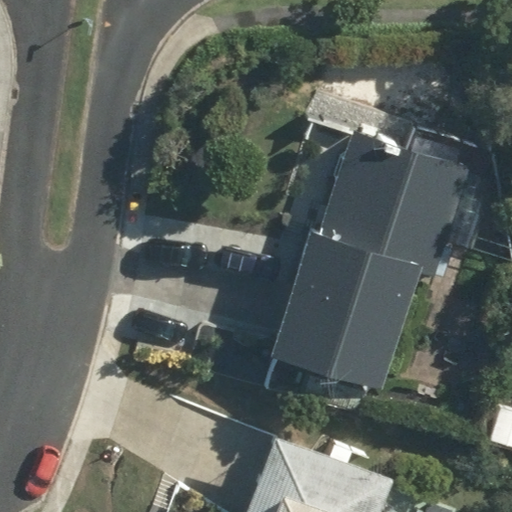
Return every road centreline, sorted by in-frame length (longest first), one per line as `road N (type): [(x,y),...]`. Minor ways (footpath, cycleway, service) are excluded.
road 1 (residential): [(136,0),(100,217),(51,279)]
road 2 (residential): [(51,279),(24,212),(40,0)]
road 3 (residential): [(51,279),(0,430)]
